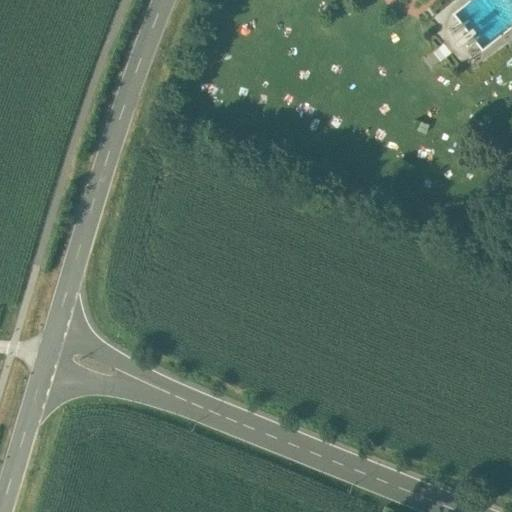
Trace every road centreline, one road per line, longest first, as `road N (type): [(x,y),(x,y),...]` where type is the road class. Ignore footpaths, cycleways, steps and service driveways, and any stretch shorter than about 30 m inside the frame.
road 1 (unclassified): [(48,348),(456,511)]
road 2 (tertiary): [(48,348),(125,98),(164,0)]
road 3 (tertiary): [(0,511),(48,348)]
